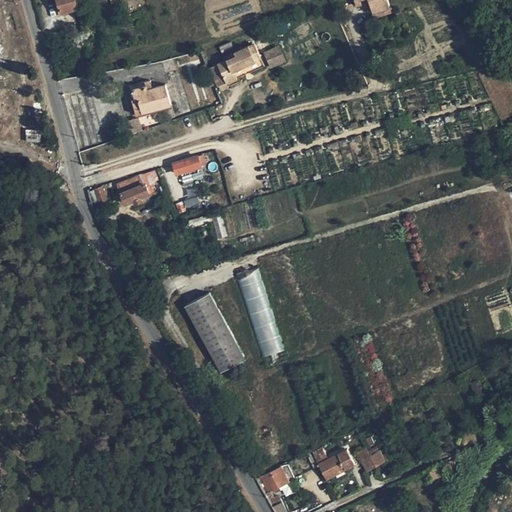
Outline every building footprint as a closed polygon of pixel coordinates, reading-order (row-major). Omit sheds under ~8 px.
[(61,13),(79,8),(76,0),(54,0),(56,6),(59,5),(61,13)] [(390,5),(387,0),(355,0),(357,5),(365,3),(371,1),(373,8),(374,11),(390,5)] [(392,11),(390,5),(374,11),(376,17),(392,11)] [(231,41),(220,46),(222,52),(234,47),(231,41)] [(233,70),(261,58),(254,43),(226,55),(227,59),(219,63),(209,68),(218,86),(219,86),(227,82),(237,78),(233,70)] [(285,60),(279,46),(265,52),(272,66),(285,60)] [(213,103),(198,55),(177,61),(191,109),(213,103)] [(153,87),(151,78),(145,80),(146,85),(147,88),(153,87)] [(227,82),(219,86),(221,91),(229,87),(227,82)] [(143,112),(172,104),(166,83),(153,87),(147,88),(146,85),(133,88),(136,97),(139,96),(143,112)] [(137,113),(143,112),(139,96),(136,97),(133,98),(137,113)] [(172,107),(172,104),(143,112),(144,115),(172,107)] [(142,129),(139,118),(125,122),(129,133),(142,129)] [(25,129),(25,142),(40,142),(40,129),(25,129)] [(194,145),(169,153),(176,173),(202,165),(201,164),(205,163),(203,154),(197,155),(194,145)] [(151,180),(157,177),(154,170),(141,174),(117,184),(125,204),(133,201),(135,203),(142,200),(141,197),(155,191),(153,185),(151,186),(150,182),(152,182),(151,180)] [(108,202),(101,186),(93,190),(100,206),(108,202)] [(188,190),(190,198),(183,200),(186,208),(199,203),(194,188),(188,190)] [(239,277),(262,357),(283,351),(260,271),(239,277)] [(209,292),(185,305),(221,371),(245,358),(209,292)] [(375,444),(372,437),(366,440),(370,446),(375,444)] [(328,458),(322,448),(313,453),(326,479),(355,464),(347,449),(328,458)] [(370,455),(367,448),(358,452),(362,459),(370,455)] [(380,451),(370,455),(376,466),(385,461),(380,451)] [(367,470),(376,466),(370,455),(362,459),(367,470)] [(442,461),(436,464),(438,471),(444,469),(442,461)] [(269,477),(267,473),(261,476),(269,493),(289,483),(282,470),(269,477)]
